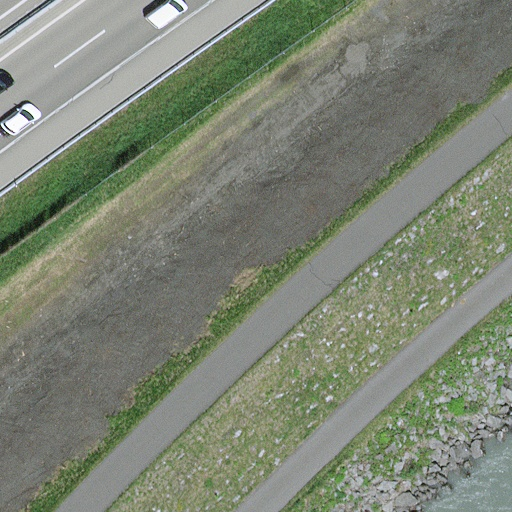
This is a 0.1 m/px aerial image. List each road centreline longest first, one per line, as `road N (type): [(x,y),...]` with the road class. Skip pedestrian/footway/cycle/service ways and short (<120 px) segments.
road 1 (track): [(511,117),(306,290),(87,511)]
road 2 (track): [(257,511),(412,356),(511,273)]
road 3 (motorway): [(0,110),(154,0)]
